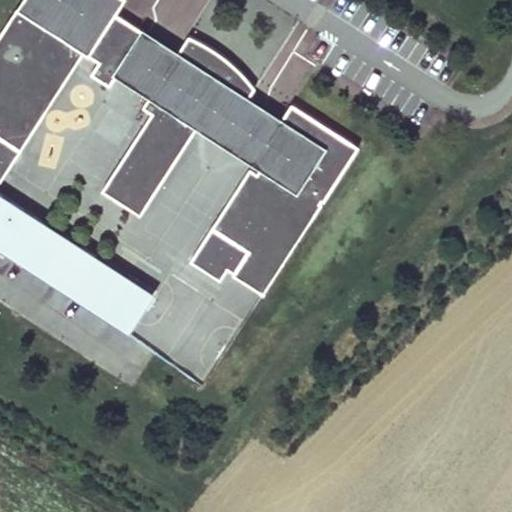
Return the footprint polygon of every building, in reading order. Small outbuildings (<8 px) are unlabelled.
[(0,237),(73,291),(96,255),(0,192),(0,180),(1,181),(18,154),(13,151),(16,146),(21,149),(38,123),(32,119),(36,115),(41,118),(58,92),(52,89),(56,84),(60,87),(77,61),(72,58),(75,53),(80,56),(84,50),(100,60),(92,72),(109,83),(116,73),(144,30),(116,12),(123,0),(22,0),(0,34),(0,237)] [(179,50),(145,28),(144,30),(116,73),(150,95),(179,50)] [(216,50),(189,35),(179,50),(150,95),(143,105),(153,111),(103,189),(140,213),(197,126),(220,141),(230,125),(264,146),(254,162),(261,167),(257,172),(250,167),(191,260),(220,279),(228,267),(234,272),(233,274),(263,293),(321,203),(319,202),(322,198),(324,199),(358,145),(292,103),(283,117),(249,95),(255,86),(233,63),(216,50)] [(230,125),(220,141),(254,162),(264,146),(230,125)] [(156,294),(96,255),(73,291),(130,333),(156,294)]
